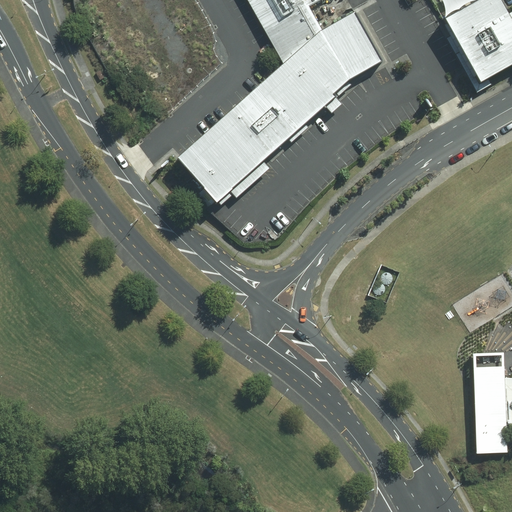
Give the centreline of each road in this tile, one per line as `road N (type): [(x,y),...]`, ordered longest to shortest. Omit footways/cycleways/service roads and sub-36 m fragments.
road 1 (secondary): [(298,377),(183,292),(115,220),(59,142),(0,24)]
road 2 (secondary): [(40,0),(86,108),(124,170),(166,221),(267,303)]
road 3 (secondary): [(295,328),(393,422),(450,511)]
road 4 (unclassified): [(511,101),(399,166),(329,238)]
road 5 (secondary): [(411,511),(349,423),(298,377)]
